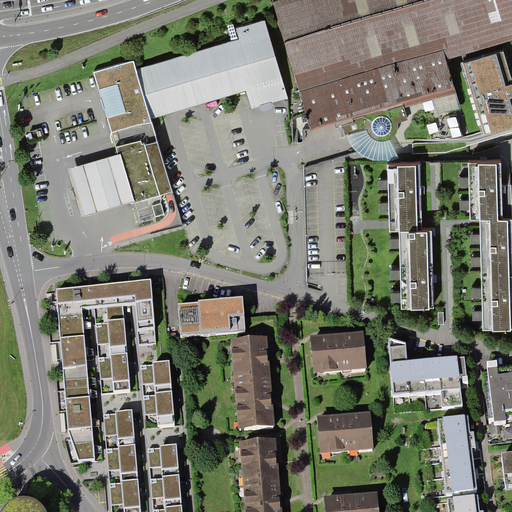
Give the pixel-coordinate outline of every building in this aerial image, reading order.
[(511,0),(275,0),(311,123),(337,115),(341,132),(366,125),(369,132),(374,138),(381,140),(387,139),(395,134),(398,126),(398,120),(409,116),(406,105),(456,88),(446,54),(511,33),(511,0)] [(243,35),(144,64),(159,114),(250,87),(255,105),(293,94),(270,15),(240,24),(243,35)] [(511,71),(504,46),(459,59),(481,132),(511,123),(511,71)] [(134,56),(93,68),(112,131),(153,119),(134,56)] [(453,136),(464,133),(459,114),(428,122),(431,132),(451,127),(453,136)] [(141,140),(116,147),(133,203),(160,195),(145,145),(145,144),(142,144),(141,140)] [(145,145),(160,195),(168,193),(172,192),(157,142),(153,143),(145,145)] [(71,169),(85,216),(110,209),(135,202),(121,154),(96,161),(71,169)] [(502,154),(472,155),(474,212),(504,211),(502,154)] [(422,222),(419,157),(389,158),(392,224),(401,223),(422,222)] [(152,206),(155,217),(165,214),(161,203),(152,206)] [(511,268),(511,245),(511,211),(483,212),(484,269),(511,268)] [(433,252),(432,222),(401,223),(403,253),(433,252)] [(404,300),(434,299),(433,252),(403,253),(404,300)] [(485,324),(511,323),(511,268),(484,269),(485,324)] [(107,304),(109,320),(124,318),(123,303),(135,302),(139,346),(157,344),(150,280),(57,289),(69,430),(78,459),(95,458),(80,307),(107,304)] [(246,302),(180,306),(182,337),(248,332),(246,302)] [(115,356),(127,355),(124,319),(111,320),(99,321),(101,341),(113,339),(115,356)] [(366,334),(312,338),(315,376),(369,372),(366,334)] [(236,385),(272,381),(268,336),(231,340),(236,385)] [(389,342),(394,398),(461,391),(459,379),(467,378),(465,359),(408,365),(406,346),(389,342)] [(117,392),(129,391),(126,355),(114,356),(101,357),(103,377),(116,376),(117,392)] [(154,382),(155,396),(167,395),(164,365),(152,366),(140,368),(141,384),(154,382)] [(511,367),(487,371),(494,425),(508,424),(508,419),(511,418),(511,367)] [(277,430),(272,381),(236,385),(240,433),(277,430)] [(158,426),(171,425),(167,395),(155,396),(143,397),(144,413),(157,412),(158,426)] [(119,449),(135,448),(132,412),(116,414),(116,415),(104,416),(106,434),(106,437),(118,435),(119,449)] [(372,415),(318,419),(321,455),(374,451),(372,415)] [(438,422),(447,496),(477,492),(475,479),(475,472),(472,449),(475,449),(475,447),(473,433),(470,434),(468,418),(438,422)] [(242,444),(246,490),(283,486),(278,440),(242,444)] [(122,483),(139,482),(135,448),(119,449),(107,450),(109,471),(121,470),(122,483)] [(164,480),(176,479),(173,449),(161,450),(148,452),(150,468),(162,467),(164,480)] [(511,455),(503,456),(507,488),(511,487),(511,455)] [(165,496),(167,510),(179,509),(176,479),(164,480),(151,482),(153,498),(165,496)] [(124,511),(141,511),(139,482),(122,483),(109,485),(111,506),(124,505),(124,511)] [(285,511),(283,486),(246,490),(247,511),(285,511)] [(379,511),(378,494),(324,498),(325,511),(379,511)] [(448,501),(449,511),(479,511),(478,497),(448,501)] [(33,505),(25,503),(15,505),(7,511),(6,511),(43,511),(42,510),(33,505)]
